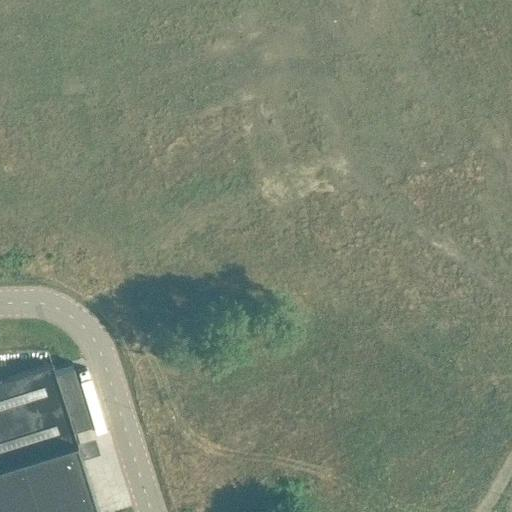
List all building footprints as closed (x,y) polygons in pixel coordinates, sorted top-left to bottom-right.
[(0,0),(0,96),(26,91),(79,63),(68,9),(63,0),(51,3),(40,9),(37,3),(29,8),(24,0),(0,0)] [(511,57),(511,6),(510,0),(417,0),(439,78),(511,57)] [(0,192),(54,178),(51,166),(42,168),(40,160),(53,156),(47,133),(23,139),(27,154),(9,158),(11,167),(0,169),(0,192)] [(109,426),(102,402),(107,401),(95,360),(73,367),(92,431),(109,426)] [(98,511),(82,457),(77,441),(74,431),(55,372),(52,362),(51,363),(0,378),(0,511),(98,511)] [(129,470),(106,477),(114,503),(136,496),(129,470)]
